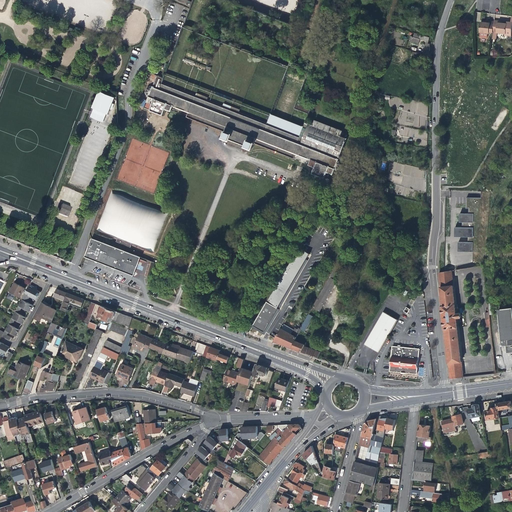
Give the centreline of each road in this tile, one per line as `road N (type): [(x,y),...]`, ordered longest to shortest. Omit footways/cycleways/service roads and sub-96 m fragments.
road 1 (residential): [(449,0),(435,65),(430,261),(444,392)]
road 2 (primary): [(0,250),(310,371)]
road 3 (residential): [(212,418),(105,391),(0,403)]
road 4 (residential): [(48,511),(212,418)]
